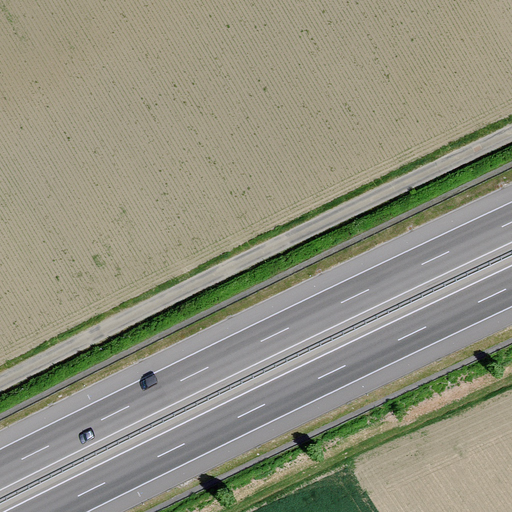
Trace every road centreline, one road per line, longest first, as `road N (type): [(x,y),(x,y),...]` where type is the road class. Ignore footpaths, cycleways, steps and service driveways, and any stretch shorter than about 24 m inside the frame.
road 1 (track): [(0,383),(511,132)]
road 2 (motorway): [(511,222),(0,469)]
road 3 (motorway): [(46,511),(511,286)]
road 4 (track): [(230,511),(511,380)]
